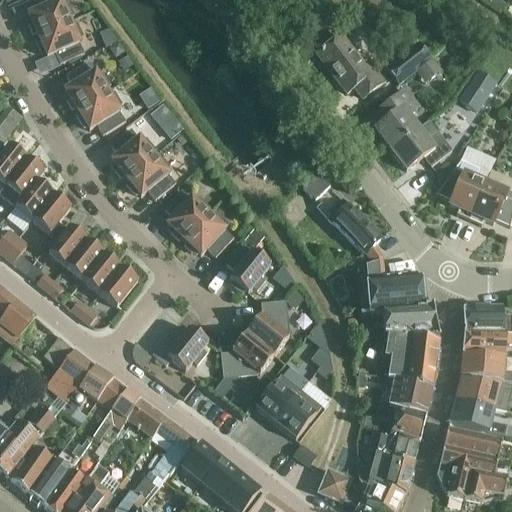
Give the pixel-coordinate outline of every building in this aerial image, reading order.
[(36,36),(37,39),(70,24),(68,21),(72,19),(67,6),(62,8),(60,3),(59,3),(57,0),(37,0),(30,3),(35,14),(27,18),(31,26),(28,28),(32,38),(36,36)] [(493,0),(492,0),(487,8),(498,16),(504,7),(493,0)] [(70,24),(37,39),(38,42),(35,44),(40,54),(43,52),(47,61),(55,57),(59,68),(83,57),(78,46),(79,46),(77,41),(82,39),(76,26),(71,28),(70,24)] [(110,31),(99,36),(105,50),(118,44),(110,31)] [(362,101),(383,84),(372,69),(367,73),(341,39),(316,57),(346,96),(354,91),(362,101)] [(120,44),(110,50),(114,55),(120,57),(126,53),(120,44)] [(398,89),(415,75),(431,63),(429,60),(418,45),(384,72),(398,89)] [(431,63),(415,75),(425,87),(441,75),(429,60),(431,63)] [(75,111),(77,114),(107,95),(105,91),(109,89),(101,77),(97,79),(95,75),(94,75),(88,65),(65,79),(72,89),(64,94),(69,101),(66,103),(72,113),(75,111)] [(477,76),(458,104),(475,116),(495,88),(477,76)] [(374,132),(390,153),(418,131),(409,118),(418,111),(405,94),(371,120),(378,129),(374,132)] [(109,98),(107,95),(77,114),(78,117),(75,119),(81,128),(84,126),(89,134),(96,129),(103,139),(125,125),(119,115),(117,110),(121,108),(113,96),(109,98)] [(163,106),(151,115),(156,121),(166,123),(172,118),(163,106)] [(0,135),(8,141),(22,121),(6,111),(0,120),(0,135)] [(418,131),(390,153),(405,174),(423,161),(430,170),(451,154),(438,137),(447,130),(437,117),(418,131)] [(124,179),(127,182),(153,161),(150,157),(154,154),(145,143),(141,146),(130,134),(111,150),(119,159),(112,165),(118,172),(115,174),(121,181),(124,179)] [(0,159),(0,184),(5,189),(26,163),(9,149),(0,159)] [(153,161),(127,182),(130,186),(127,187),(134,195),(136,193),(141,200),(148,194),(155,203),(175,187),(164,174),(169,171),(159,160),(155,164),(153,161)] [(5,189),(0,194),(0,199),(14,211),(21,202),(22,202),(36,185),(43,176),(26,163),(5,189)] [(455,171),(434,198),(435,199),(436,198),(451,204),(449,209),(459,214),(457,218),(456,218),(455,219),(468,224),(485,186),(487,186),(491,175),(461,163),(455,171)] [(485,186),(468,224),(481,230),(481,229),(480,228),(482,224),(492,228),(494,223),(509,230),(509,231),(510,231),(511,221),(511,182),(492,174),(491,175),(487,186),(485,186)] [(14,211),(32,225),(53,198),(36,185),(22,202),(21,202),(14,211)] [(182,241),(184,243),(208,219),(204,215),(207,212),(198,203),(193,207),(182,196),(164,213),(173,222),(168,228),(174,234),(172,236),(179,243),(182,241)] [(53,198),(32,225),(49,238),(60,224),(70,212),(53,198)] [(333,225),(349,241),(365,225),(343,204),(329,217),(332,220),(329,223),(332,226),(333,225)] [(208,219),(184,243),(187,246),(185,248),(192,255),(195,252),(201,258),(207,252),(215,260),(233,242),(220,230),(223,227),(214,218),(211,222),(208,219)] [(381,241),(365,225),(349,241),(365,257),(381,241)] [(48,257),(65,271),(86,245),(69,231),(48,257)] [(254,232),(244,244),(255,252),(265,240),(254,232)] [(9,234),(0,244),(0,258),(3,260),(18,242),(9,234)] [(18,242),(3,260),(12,268),(13,267),(25,278),(32,268),(20,259),(27,249),(18,242)] [(86,245),(65,271),(82,284),(103,258),(86,245)] [(241,247),(225,268),(234,275),(229,282),(236,288),(233,291),(242,298),(244,295),(247,297),(253,290),(257,293),(266,282),(262,279),(269,270),(241,247)] [(314,261),(326,278),(338,269),(326,252),(314,261)] [(103,258),(82,284),(99,298),(120,272),(103,258)] [(120,272),(99,298),(116,312),(137,286),(120,272)] [(43,279),(36,288),(45,296),(53,286),(43,279)] [(369,319),(377,318),(423,311),(420,281),(399,283),(399,280),(383,282),(383,285),(366,287),(369,319)] [(53,286),(45,296),(55,303),(62,294),(53,286)] [(0,325),(15,306),(0,293),(0,325)] [(248,334),(246,337),(273,359),(289,338),(285,304),(260,307),(261,319),(255,326),(252,323),(245,332),(248,334)] [(15,306),(0,325),(0,327),(18,342),(35,321),(15,306)] [(77,306),(70,315),(79,323),(87,313),(77,306)] [(384,337),(393,336),(438,343),(431,311),(423,311),(377,318),(378,326),(382,325),(384,337)] [(462,312),(463,336),(511,337),(511,329),(511,330),(510,320),(502,321),(501,311),(462,312)] [(87,313),(79,323),(88,330),(96,321),(87,313)] [(174,331),(152,359),(166,370),(171,364),(185,375),(193,365),(197,368),(206,357),(202,354),(208,347),(204,344),(207,342),(198,335),(196,338),(189,332),(183,339),(174,331)] [(393,336),(390,358),(435,366),(438,343),(393,336)] [(511,337),(463,336),(462,357),(503,359),(504,347),(511,347),(511,337)] [(220,357),(223,382),(258,379),(268,365),(273,359),(246,337),(244,339),(241,337),(234,346),(237,348),(231,355),(231,356),(220,357)] [(43,361),(59,374),(75,355),(59,342),(43,361)] [(320,352),(310,364),(319,371),(329,359),(320,352)] [(46,391),(64,406),(65,407),(95,371),(92,369),(75,355),(59,374),(59,375),(46,391)] [(462,357),(460,379),(511,384),(511,376),(502,375),(503,359),(462,357)] [(394,381),(394,382),(431,390),(435,366),(390,358),(387,380),(394,381)] [(273,359),(268,365),(279,374),(284,367),(273,359)] [(319,371),(316,376),(325,383),(332,375),(329,359),(319,371)] [(65,407),(64,406),(59,413),(69,420),(77,410),(79,411),(87,400),(96,406),(112,382),(95,371),(65,407)] [(280,379),(254,412),(275,428),(301,395),(280,379)] [(112,382),(96,406),(110,415),(126,393),(112,382)] [(388,409),(425,417),(432,390),(431,390),(394,382),(388,409)] [(461,382),(454,404),(494,413),(505,416),(511,388),(501,386),(500,390),(461,382)] [(101,447),(100,448),(101,448),(102,445),(109,449),(111,447),(103,442),(112,428),(120,433),(126,424),(131,427),(144,406),(126,393),(110,415),(93,442),(101,447)] [(301,395),(275,428),(295,444),(321,411),(301,395)] [(491,426),(494,413),(454,404),(448,426),(504,439),(506,430),(491,426)] [(144,406),(131,427),(151,443),(156,436),(166,423),(144,406)] [(396,412),(391,437),(420,443),(425,419),(396,412)] [(17,426),(8,438),(0,447),(0,477),(6,483),(32,451),(32,450),(53,424),(41,415),(29,430),(33,432),(30,436),(17,426)] [(156,470),(168,479),(194,445),(166,423),(156,436),(172,448),(156,470)] [(444,435),(440,452),(495,464),(499,447),(444,435)] [(376,454),(414,464),(420,444),(420,443),(391,437),(390,442),(380,440),(377,454),(376,454)] [(54,467),(30,502),(42,511),(44,511),(69,480),(71,476),(70,475),(90,446),(86,444),(80,451),(77,449),(71,458),(74,460),(72,463),(61,455),(53,466),(54,467)] [(100,448),(94,457),(101,461),(109,449),(102,445),(101,448),(100,448)] [(200,450),(181,475),(201,490),(220,465),(200,450)] [(32,451),(6,483),(30,502),(54,467),(53,466),(32,451)] [(309,468),(314,462),(300,452),(294,460),(307,471),(309,468)] [(436,470),(438,470),(438,469),(468,477),(491,481),(492,481),(495,464),(440,452),(436,470)] [(368,483),(405,495),(414,464),(376,454),(368,483)] [(220,465),(201,490),(222,506),(241,480),(220,465)] [(85,485),(65,511),(103,511),(111,502),(98,491),(107,478),(108,477),(96,469),(85,485)] [(444,501),(462,505),(468,477),(438,469),(438,470),(435,482),(444,500),(444,501)] [(69,480),(44,511),(65,511),(85,485),(71,476),(69,480)] [(340,504),(354,508),(357,504),(358,490),(327,477),(326,480),(319,498),(339,506),(340,504)] [(468,477),(462,505),(479,509),(479,507),(495,503),(496,501),(501,502),(505,484),(492,481),(491,481),(468,477)] [(241,480),(222,506),(229,511),(249,511),(261,496),(241,480)] [(141,511),(145,509),(145,508),(146,507),(145,507),(158,491),(145,481),(133,496),(132,495),(120,509),(118,511),(141,511)] [(164,487),(157,496),(164,502),(171,493),(164,487)] [(357,504),(354,508),(357,509),(355,511),(399,511),(404,502),(362,487),(362,491),(358,490),(357,504)] [(264,498),(253,511),(284,511),(285,511),(265,497),(264,498)]
